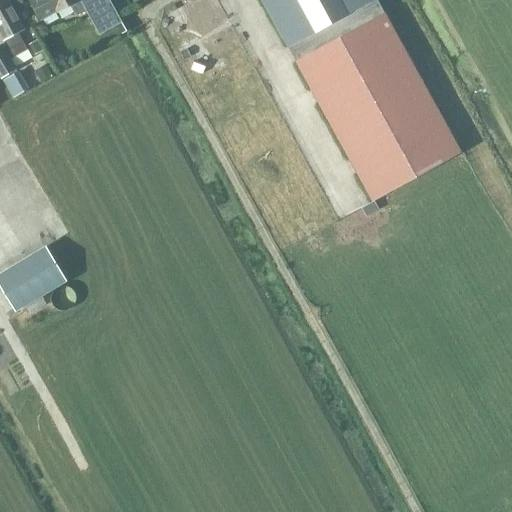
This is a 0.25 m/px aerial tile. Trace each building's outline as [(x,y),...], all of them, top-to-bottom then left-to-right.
[(0,45),(0,75),(2,78),(17,69),(11,59),(27,50),(18,33),(25,30),(8,0),(0,0),(0,33),(9,50),(7,51),(2,44),(0,45)] [(123,24),(109,0),(31,0),(30,1),(41,21),(48,17),(57,12),(58,13),(72,6),(78,17),(87,12),(100,36),(118,26),(123,24)] [(377,0),(262,0),(373,203),(462,155),(377,0)] [(38,40),(30,45),(35,54),(44,50),(38,40)] [(192,69),(203,59),(187,41),(176,50),(192,69)] [(46,65),(37,70),(36,70),(43,82),(52,77),(46,65)] [(19,71),(4,80),(14,98),(29,89),(19,71)] [(0,273),(0,284),(16,312),(68,281),(47,246),(0,273)]
